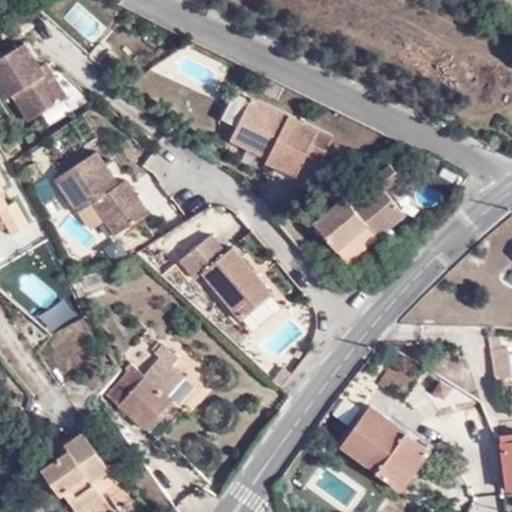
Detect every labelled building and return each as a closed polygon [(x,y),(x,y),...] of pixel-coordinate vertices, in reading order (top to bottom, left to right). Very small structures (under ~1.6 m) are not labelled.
[(41,67),(37,59),(25,36),(0,49),(0,86),(2,90),(8,88),(24,114),(62,93),(48,64),(41,67)] [(43,57),(37,59),(41,67),(48,64),(43,57)] [(167,99),(179,77),(158,65),(144,87),(167,99)] [(269,145),(264,155),(262,158),(292,175),(302,156),(315,162),(329,135),(249,94),(232,126),(269,145)] [(227,135),(264,155),(269,145),(232,126),(227,135)] [(95,145),(53,173),(75,205),(90,196),(113,227),(146,205),(124,172),(116,177),(95,145)] [(366,222),(370,228),(386,214),(394,222),(404,213),(386,192),(400,180),(386,165),(372,177),(346,200),(342,197),(315,223),(336,248),(366,222)] [(14,206),(0,179),(0,211),(2,211),(15,234),(30,225),(17,204),(14,206)] [(378,237),(394,222),(386,214),(370,228),(378,237)] [(206,229),(175,255),(190,273),(198,268),(238,317),(267,292),(228,244),(222,248),(206,229)] [(99,273),(84,280),(93,296),(106,289),(99,273)] [(276,368),(322,330),(297,301),(252,340),(276,368)] [(26,308),(11,322),(35,348),(50,333),(26,308)] [(475,335),(478,349),(485,348),(483,335),(475,335)] [(160,436),(183,407),(166,394),(183,372),(170,362),(176,353),(159,340),(151,350),(157,354),(140,374),(127,364),(106,392),(160,436)] [(485,348),(478,349),(483,378),(498,375),(493,346),(485,348)] [(387,361),(369,383),(390,399),(406,376),(387,361)] [(437,373),(425,364),(414,378),(426,387),(437,373)] [(387,441),(393,432),(363,407),(334,444),(389,486),(409,457),(387,441)] [(77,505),(99,488),(98,487),(89,477),(106,462),(81,429),(63,443),(66,447),(40,467),(57,491),(63,487),(77,505)] [(415,449),(393,432),(387,441),(409,457),(415,449)] [(511,434),(486,438),(488,448),(511,443),(511,434)] [(511,443),(488,448),(493,484),(511,481),(511,443)] [(106,462),(89,477),(98,487),(115,471),(106,462)] [(350,504),(361,484),(330,467),(319,486),(350,504)] [(104,495),(99,488),(77,505),(83,511),(104,495)]
